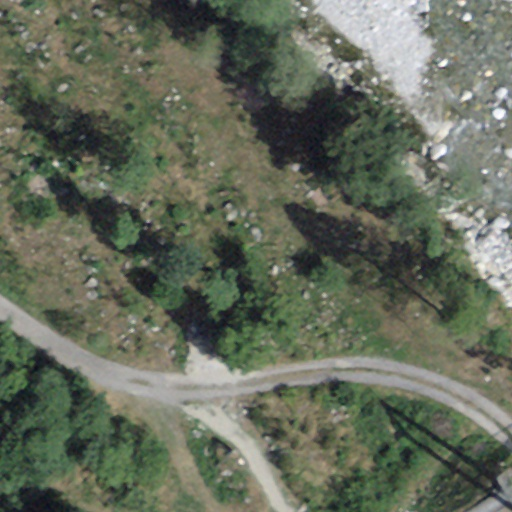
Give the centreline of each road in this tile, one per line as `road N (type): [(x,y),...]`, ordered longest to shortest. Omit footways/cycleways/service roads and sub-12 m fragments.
road 1 (track): [(191,386),(374,369),(456,392),(511,436)]
road 2 (track): [(0,298),(99,375),(191,386)]
road 3 (track): [(288,511),(251,450),(191,386)]
